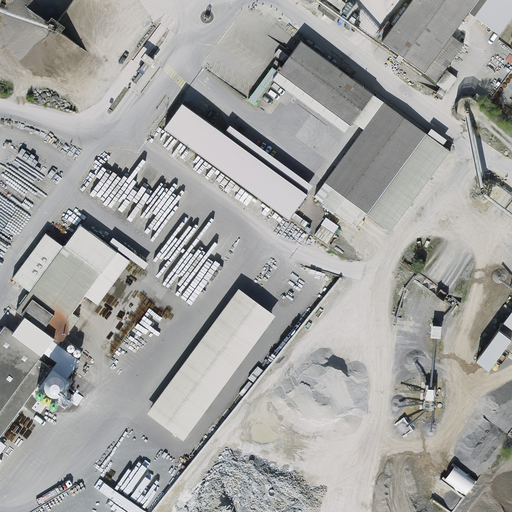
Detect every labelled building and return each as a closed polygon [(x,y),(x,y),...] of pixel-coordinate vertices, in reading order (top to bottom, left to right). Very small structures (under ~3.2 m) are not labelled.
[(511,0),(411,0),(382,40),(436,81),(464,44),(452,35),(469,12),(498,34),(511,14),(511,0)] [(340,13),(324,1),(317,9),(334,21),(340,13)] [(351,124),(374,93),(301,40),(282,67),(279,65),(276,69),(351,124)] [(392,231),(450,150),(383,102),(324,182),(392,231)] [(165,128),(289,217),(306,193),(183,103),(165,128)] [(4,325),(0,330),(0,435),(50,367),(38,358),(85,294),(98,303),(130,259),(80,223),(63,245),(45,232),(12,278),(30,291),(16,310),(24,316),(13,332),(4,325)] [(185,436),(275,314),(241,290),(152,412),(185,436)] [(511,360),(511,310),(476,359),(490,368),(501,352),(511,360)] [(83,351),(70,341),(64,350),(77,359),(83,351)]
